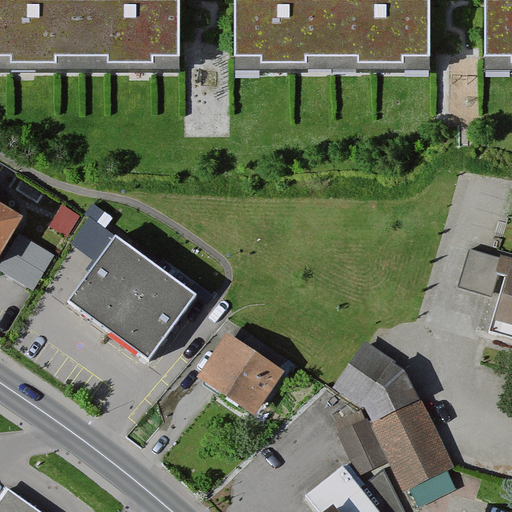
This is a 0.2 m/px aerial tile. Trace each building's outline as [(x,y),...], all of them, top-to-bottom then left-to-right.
[(511,9),(481,10),(481,66),(507,66),(507,72),(511,71),(511,9)] [(425,65),(425,10),(229,10),(229,66),(256,66),(256,72),(301,72),(301,65),(353,65),(353,72),(398,72),(398,65),(425,65)] [(173,66),(173,11),(0,11),(0,66),(4,67),(4,73),(50,73),(50,66),(101,66),(101,73),(147,73),(147,66),(173,66)] [(66,233),(79,213),(64,204),(52,223),(66,233)] [(0,257),(19,224),(0,212),(0,257)] [(50,261),(15,240),(0,266),(0,276),(30,294),(50,261)] [(193,302),(113,244),(65,311),(146,368),(193,302)] [(485,331),(511,338),(511,265),(464,253),(455,292),(492,302),(485,331)] [(226,347),(220,342),(191,385),(247,423),(278,379),(270,373),(278,361),(236,332),(226,347)] [(361,403),(358,410),(334,421),(361,474),(388,461),(404,492),(453,468),(405,372),(393,365),(396,360),(366,341),(333,390),(361,403)] [(403,511),(383,471),(364,486),(346,464),(306,496),(319,511),(403,511)] [(0,511),(35,511),(7,493),(0,502),(0,511)]
